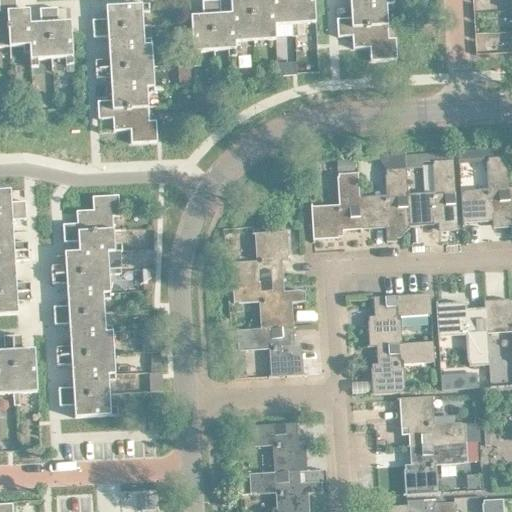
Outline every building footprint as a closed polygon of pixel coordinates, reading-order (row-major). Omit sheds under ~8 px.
[(0,46),(12,46),(9,0),(0,0),(1,11),(0,10),(0,46)] [(26,53),(32,52),(33,52),(31,23),(32,23),(31,9),(19,10),(18,0),(9,0),(12,46),(26,45),(26,53)] [(216,50),(213,0),(208,0),(204,0),(205,14),(193,15),(196,59),(203,58),(203,51),(216,50)] [(222,0),(213,0),(216,50),(230,49),(231,56),(238,56),(237,41),(236,42),(235,13),(233,13),(223,13),(222,0)] [(232,0),(233,13),(235,13),(236,42),(237,41),(243,41),(242,34),(256,33),(254,0),(232,0)] [(254,0),(256,33),(270,32),(270,39),(278,39),(277,24),(276,24),(274,0),(254,0)] [(274,0),(276,24),(277,24),(294,23),(294,36),(297,35),(295,0),(274,0)] [(295,0),(297,35),(300,35),(299,23),(318,22),(316,0),(295,0)] [(94,19),(95,28),(145,25),(144,11),(152,11),(151,3),(108,6),(109,18),(94,19)] [(339,18),(340,27),(390,24),(389,10),(396,10),(396,3),(353,6),(354,17),(339,18)] [(59,7),(51,8),(54,58),(67,57),(68,65),(75,64),(73,21),(60,22),(59,7)] [(33,52),(32,52),(33,67),(40,66),(40,59),(54,58),(51,8),(42,8),(42,23),(32,23),(31,23),(33,52)] [(390,24),(340,27),(340,36),(355,35),(355,48),(372,47),(373,60),(400,59),(398,37),(391,38),(390,24)] [(110,36),(111,48),(154,45),(153,39),(146,39),(145,25),(95,28),(96,37),(110,36)] [(97,60),(98,69),(148,66),(147,52),(154,52),(154,45),(111,48),(111,59),(97,60)] [(113,77),(113,88),(156,86),(156,79),(149,80),(148,66),(98,69),(98,78),(113,77)] [(193,67),(181,68),(182,84),(194,83),(193,67)] [(99,101),(100,110),(150,107),(149,93),(157,92),(156,86),(113,88),(114,100),(99,101)] [(198,104),(189,104),(189,115),(199,114),(198,104)] [(150,107),(100,110),(101,119),(115,118),(116,130),(133,129),(133,142),(160,141),(158,120),(151,120),(150,107)] [(509,147),(489,148),(490,157),(510,156),(509,147)] [(437,193),(409,195),(410,218),(409,218),(410,225),(444,223),(444,230),(458,229),(458,232),(459,232),(459,218),(457,219),(457,215),(458,215),(455,152),(435,154),(437,193)] [(511,225),(511,216),(511,212),(511,211),(511,205),(511,188),(510,156),(490,157),(492,189),(462,191),(464,222),(499,220),(499,226),(511,225)] [(361,198),(363,228),(387,227),(389,242),(399,241),(398,219),(409,218),(410,218),(409,195),(408,168),(388,169),(389,196),(361,198)] [(345,229),(363,228),(361,198),(360,173),(340,174),(342,206),(313,208),(315,239),(345,237),(345,229)] [(0,211),(28,210),(28,201),(13,202),(13,189),(0,190),(0,211)] [(65,224),(66,233),(116,230),(115,216),(122,215),(121,195),(94,196),(95,209),(79,211),(79,223),(65,224)] [(0,231),(15,231),(15,220),(29,219),(28,210),(0,211),(0,231)] [(81,241),(81,251),(81,252),(110,251),(110,252),(124,251),(124,243),(116,243),(116,230),(66,233),(66,242),(81,241)] [(0,252),(31,250),(30,242),(16,243),(15,231),(0,231),(0,252)] [(229,284),(235,284),(235,283),(285,280),(283,262),(290,261),(289,231),(258,233),(260,262),(228,264),(229,284)] [(0,272),(18,272),(17,260),(31,259),(31,250),(0,252),(0,272)] [(53,266),(54,275),(123,270),(123,267),(111,268),(110,252),(110,251),(81,252),(81,251),(67,252),(68,265),(53,266)] [(69,283),(69,294),(112,291),(111,274),(123,273),(123,270),(54,275),(54,283),(69,283)] [(0,293),(33,291),(33,282),(18,283),(18,272),(0,272),(0,293)] [(262,301),(264,328),(264,329),(295,327),(293,302),(308,301),(307,291),(285,293),(285,280),(235,283),(235,284),(236,302),(262,301)] [(33,291),(0,293),(0,314),(20,314),(20,301),(34,300),(33,291)] [(56,306),(56,315),(106,312),(106,298),(113,298),(112,291),(69,294),(70,305),(56,306)] [(372,346),(380,346),(379,345),(403,344),(403,343),(401,315),(433,313),(432,293),(376,297),(377,316),(370,316),(372,346)] [(511,300),(486,302),(487,309),(489,332),(511,330),(511,300)] [(487,309),(469,310),(468,303),(438,305),(440,335),(469,334),(471,366),(491,365),(489,332),(487,309)] [(71,323),(72,335),(115,332),(115,325),(107,326),(106,312),(56,315),(57,324),(71,323)] [(264,329),(264,328),(239,330),(240,350),(272,348),(274,377),(305,375),(303,345),(296,345),(295,327),(264,329)] [(58,347),(59,356),(109,353),(108,339),(115,339),(115,332),(72,335),(73,346),(58,347)] [(0,350),(0,394),(16,393),(16,405),(19,405),(15,335),(6,336),(7,350),(0,350)] [(24,335),(15,335),(19,405),(22,405),(21,393),(40,392),(37,348),(24,349),(24,335)] [(379,345),(380,346),(381,364),(374,364),(376,394),(406,392),(404,363),(436,361),(435,341),(403,343),(403,344),(379,345)] [(74,364),(75,375),(118,373),(117,366),(110,367),(109,353),(59,356),(59,365),(74,364)] [(238,365),(238,377),(251,377),(250,364),(238,365)] [(61,388),(61,397),(112,394),(111,380),(118,379),(118,373),(75,375),(75,387),(61,388)] [(479,373),(443,375),(444,389),(480,387),(479,373)] [(112,394),(61,397),(62,406),(76,405),(77,417),(120,414),(120,407),(113,407),(112,394)] [(412,428),(413,446),(468,442),(467,424),(467,423),(435,425),(433,396),(403,398),(405,428),(412,428)] [(151,414),(152,425),(168,424),(167,413),(151,414)] [(276,444),(277,472),(278,473),(301,471),(301,472),(308,472),(306,441),(299,442),(298,423),(242,426),(244,446),(276,444)] [(482,423),(467,424),(468,442),(479,442),(483,441),(482,423)] [(468,442),(413,446),(414,464),(407,465),(409,495),(439,493),(437,464),(469,462),(468,442)] [(479,442),(468,442),(469,462),(481,461),(479,442)] [(279,492),(279,511),(310,511),(309,494),(325,493),(324,483),(302,484),(301,472),(301,471),(278,473),(277,472),(251,474),(252,494),(279,492)] [(251,474),(241,475),(242,495),(252,494),(251,474)] [(485,511),(505,511),(505,499),(485,500),(485,511)] [(426,511),(426,500),(409,501),(410,505),(410,511),(426,511)] [(410,511),(410,505),(390,506),(389,501),(360,503),(360,511),(410,511)] [(437,511),(457,511),(457,502),(437,503),(437,511)] [(0,511),(15,511),(15,503),(0,503),(0,511)]
